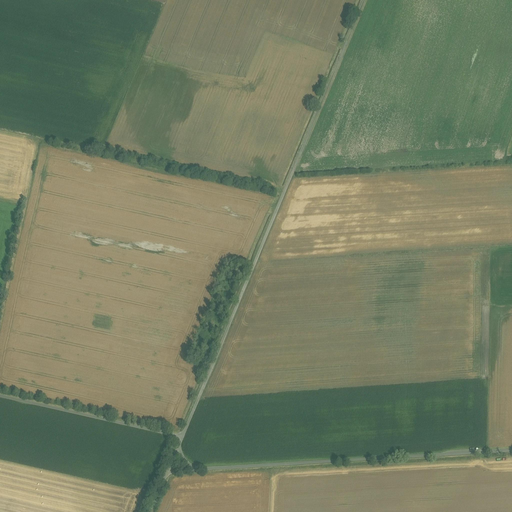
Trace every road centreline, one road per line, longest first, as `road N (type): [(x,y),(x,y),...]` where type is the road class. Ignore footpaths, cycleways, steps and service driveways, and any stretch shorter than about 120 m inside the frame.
road 1 (track): [(363,0),(150,511)]
road 2 (unclassified): [(511,451),(196,469),(178,445)]
road 3 (unclassified): [(181,437),(0,396)]
